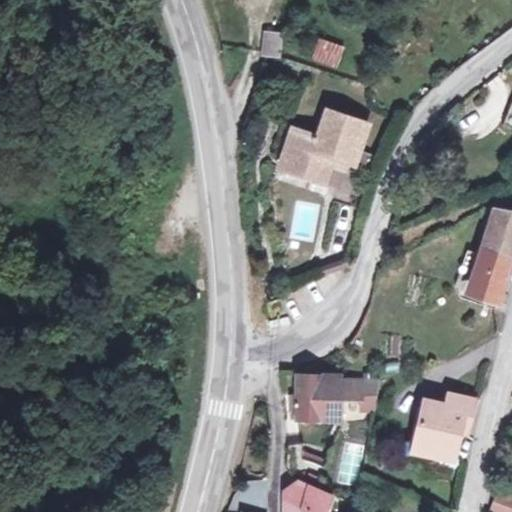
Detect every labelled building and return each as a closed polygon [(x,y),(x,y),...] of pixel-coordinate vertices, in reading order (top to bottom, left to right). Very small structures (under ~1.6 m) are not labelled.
[(269,35),(266,54),(281,56),(283,37),(269,35)] [(310,59),(337,68),(345,46),(318,37),(310,59)] [(351,160),(364,120),(329,108),(321,134),(298,127),(287,169),(328,181),(335,156),(351,160)] [(511,213),(499,212),(495,223),(511,227),(511,213)] [(503,304),(511,275),(511,227),(495,223),(473,294),(503,304)] [(275,303),(267,310),(275,318),(283,311),(275,303)] [(342,376),(298,377),(298,397),(298,421),(341,422),(342,398),(363,399),(360,411),(374,413),(379,381),(365,379),(345,376),(342,376)] [(449,409),(448,412),(467,417),(463,435),(469,436),(477,404),(451,398),(449,409)] [(439,449),(438,456),(457,459),(463,435),(467,417),(448,412),(449,409),(426,404),(418,445),(439,449)] [(304,444),(287,443),(286,471),(288,474),(304,477),(310,462),(304,459),(304,444)] [(418,445),(417,451),(438,456),(439,449),(418,445)] [(338,484),(357,485),(359,460),(340,459),(338,484)] [(325,469),(310,462),(304,477),(319,483),(325,469)] [(305,511),(328,511),(335,497),(300,481),(298,485),(285,492),(284,511),(301,511),(302,511),(305,511)] [(493,511),(511,511),(511,497),(501,493),(494,511),(493,511)]
